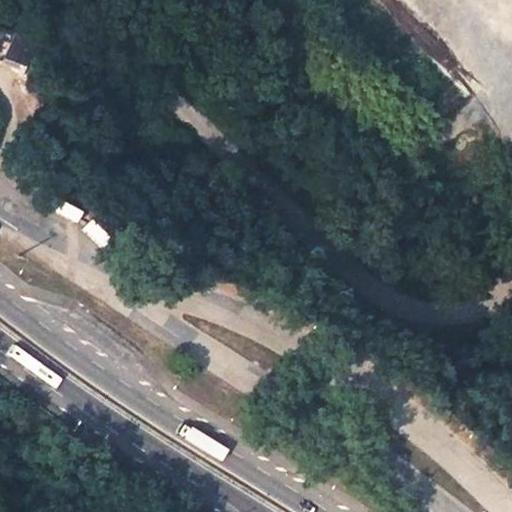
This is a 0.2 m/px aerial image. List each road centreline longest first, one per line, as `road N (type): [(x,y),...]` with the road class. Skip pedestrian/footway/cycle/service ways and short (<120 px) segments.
road 1 (residential): [(504,511),(384,403),(234,316),(94,261),(0,197)]
road 2 (primary): [(322,511),(0,299)]
road 3 (primary): [(0,342),(110,427),(244,511)]
